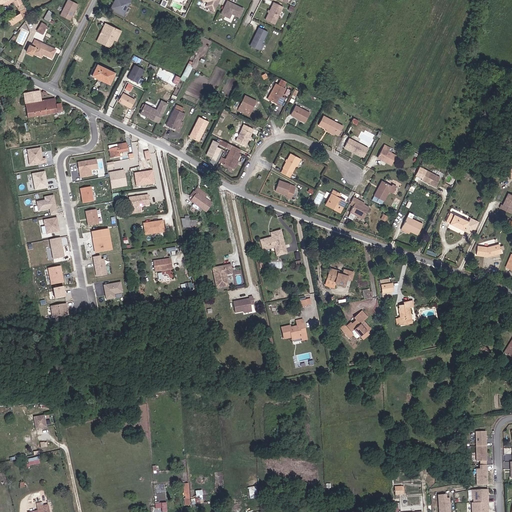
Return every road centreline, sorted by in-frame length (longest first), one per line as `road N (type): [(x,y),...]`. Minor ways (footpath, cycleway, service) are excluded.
road 1 (unclassified): [(511,292),(240,191)]
road 2 (residential): [(80,298),(59,165),(61,156),(93,142),(89,109)]
road 3 (unclassified): [(240,191),(89,109)]
road 4 (residential): [(352,172),(300,140),(279,137),(265,145),(240,191)]
